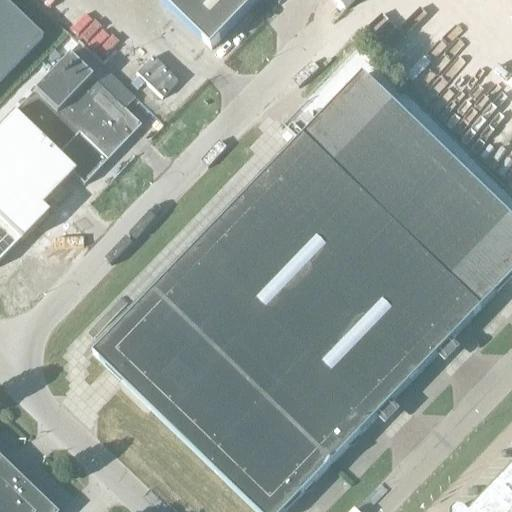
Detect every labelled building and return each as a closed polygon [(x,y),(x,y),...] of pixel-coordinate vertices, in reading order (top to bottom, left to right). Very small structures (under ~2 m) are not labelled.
[(158,0),(211,50),(259,0),(332,0),(345,12),(356,0),(158,0)] [(0,83),(41,40),(0,1),(0,83)] [(40,211),(73,177),(83,187),(140,129),(68,59),(12,117),(11,116),(0,128),(0,224),(19,243),(18,243),(21,245),(47,217),(40,211)] [(93,357),(254,511),(287,511),(511,278),(511,219),(362,76),(93,357)] [(168,91),(181,98),(188,85),(175,78),(168,91)] [(146,108),(160,118),(172,101),(159,91),(146,108)] [(0,261),(18,243),(19,243),(0,224),(0,261)] [(0,511),(49,511),(0,464),(0,511)] [(511,511),(511,468),(470,511),(465,511),(462,509),(455,509),(452,511),(511,511)]
